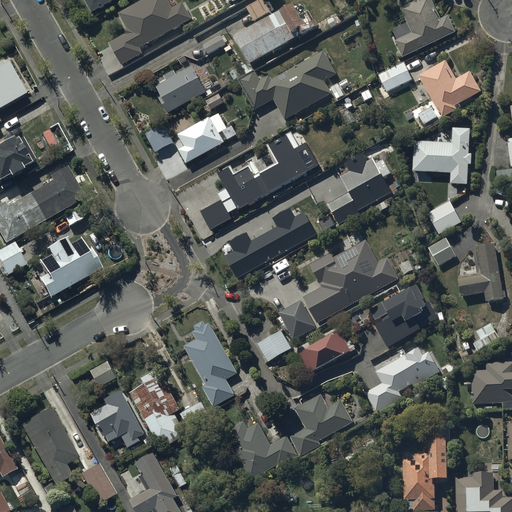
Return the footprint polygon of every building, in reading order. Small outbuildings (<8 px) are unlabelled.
[(85,0),(93,13),(116,0),(85,0)] [(144,53),(141,47),(193,19),(184,2),(173,8),(168,0),(143,0),(119,13),(128,29),(127,34),(110,43),(122,65),(144,53)] [(264,0),(259,0),(247,7),(255,20),(271,11),(264,0)] [(395,41),(403,57),(455,32),(448,16),(441,19),(431,0),(418,0),(401,8),(403,13),(397,16),(402,27),(393,31),(397,40),(395,41)] [(235,35),(251,63),(319,25),(313,15),(304,20),(294,3),(235,35)] [(202,45),(207,54),(225,44),(219,35),(202,45)] [(275,100),(285,120),(332,94),(325,81),(338,74),(325,51),(272,80),(270,76),(262,80),(256,70),(239,79),(256,110),(275,100)] [(446,60),(419,76),(442,119),(462,108),(460,104),(482,92),(470,71),(456,79),(446,60)] [(413,79),(404,62),(378,75),(387,92),(413,79)] [(0,109),(26,95),(9,66),(0,71),(0,109)] [(160,97),(168,114),(207,92),(193,67),(177,76),(174,71),(165,76),(167,80),(157,86),(162,96),(160,97)] [(440,123),(431,107),(420,114),(421,116),(415,119),(421,129),(426,126),(428,130),(440,123)] [(180,150),(188,163),(225,143),(225,141),(237,135),(232,125),(227,128),(220,114),(212,118),(211,117),(178,134),(185,147),(180,150)] [(164,124),(146,133),(156,152),(174,143),(164,124)] [(415,141),(413,171),(451,173),(450,184),(467,185),(469,165),(472,165),(473,155),(469,154),(471,129),(453,128),(453,131),(450,131),(450,133),(437,133),(436,143),(415,141)] [(259,176),(259,177),(257,178),(251,166),(236,174),(232,167),(222,172),(219,174),(227,189),(220,193),(222,197),(224,201),(220,203),(219,202),(203,210),(213,228),(230,219),(228,215),(239,209),(240,209),(251,203),(252,205),(255,204),(254,203),(320,167),(300,132),(295,135),(293,132),(288,135),(287,133),(266,144),(278,166),(259,176)] [(0,175),(27,160),(15,137),(0,145),(0,175)] [(367,160),(363,153),(346,162),(350,169),(341,174),(350,191),(328,202),(339,221),(393,192),(374,157),(367,160)] [(5,202),(0,205),(0,233),(6,244),(86,199),(67,167),(51,176),(53,181),(7,206),(5,202)] [(451,199),(436,207),(441,217),(430,223),(438,239),(441,237),(440,235),(463,223),(451,199)] [(315,233),(303,211),(296,215),(290,206),(273,215),(280,227),(267,234),(277,253),(315,233)] [(94,230),(90,241),(116,251),(120,240),(94,230)] [(430,230),(421,231),(424,246),(432,244),(430,230)] [(277,253),(267,234),(253,242),(246,231),(230,240),(236,252),(228,256),(238,275),(277,253)] [(47,274),(39,278),(51,298),(104,268),(91,245),(86,248),(78,232),(48,249),(51,256),(40,262),(47,274)] [(446,238),(428,247),(438,266),(456,256),(446,238)] [(378,264),(366,240),(334,257),(331,252),(312,262),(325,287),(307,296),(319,318),(397,277),(387,259),(378,264)] [(13,243),(0,251),(0,261),(9,276),(27,265),(13,243)] [(458,279),(461,297),(485,293),(486,301),(505,299),(497,243),(476,246),(481,275),(458,279)] [(417,284),(371,309),(375,316),(372,317),(388,347),(391,346),(392,348),(414,336),(413,333),(439,319),(430,302),(426,304),(423,299),(425,298),(417,284)] [(315,326),(301,300),(280,311),(295,338),(315,326)] [(197,340),(185,346),(207,385),(204,387),(215,407),(235,395),(227,380),(238,374),(210,323),(207,325),(204,321),(195,326),(197,330),(193,332),(197,340)] [(491,324),(477,332),(482,339),(474,344),(479,352),(500,339),(491,324)] [(281,331),(258,344),(269,362),(292,349),(281,331)] [(301,354),(312,373),(351,352),(340,332),(301,354)] [(382,383),(368,391),(379,412),(403,399),(399,392),(413,385),(414,386),(440,372),(429,352),(423,355),(419,348),(376,371),(382,383)] [(91,371),(100,387),(117,378),(108,362),(91,371)] [(473,371),(473,403),(503,403),(503,409),(511,409),(511,362),(487,363),(487,370),(473,371)] [(146,384),(131,393),(157,440),(166,435),(172,444),(192,433),(187,425),(208,413),(202,402),(183,412),(164,376),(161,378),(157,371),(143,378),(146,384)] [(108,404),(91,413),(105,437),(107,436),(111,443),(123,436),(130,448),(141,442),(139,438),(146,434),(122,391),(106,400),(108,404)] [(419,391),(403,401),(407,407),(423,397),(419,391)] [(306,428),(291,437),(302,456),(321,445),(319,441),(354,421),(341,400),(328,407),(321,394),(302,404),(295,409),(306,428)] [(51,408),(21,425),(55,486),(73,477),(67,465),(79,458),(51,408)] [(429,452),(403,452),(404,499),(408,499),(409,508),(413,508),(413,510),(435,510),(435,478),(448,478),(447,445),(450,445),(449,415),(428,416),(429,452)] [(237,446),(233,448),(251,481),(278,465),(279,467),(299,455),(287,436),(271,445),(259,423),(248,429),(244,421),(228,430),(237,446)] [(477,432),(466,433),(467,449),(478,448),(477,432)] [(0,475),(2,478),(17,469),(0,437),(0,475)] [(137,511),(150,511),(153,511),(182,511),(174,498),(178,496),(154,454),(137,463),(151,489),(131,500),(137,511)] [(173,457),(167,461),(180,487),(187,483),(173,457)] [(98,465),(79,475),(97,506),(115,495),(98,465)] [(474,477),(456,478),(456,511),(511,511),(511,497),(504,498),(504,491),(494,491),(493,473),(473,473),(474,477)] [(9,511),(0,494),(0,511),(9,511)] [(56,504),(60,511),(75,511),(67,497),(56,504)]
